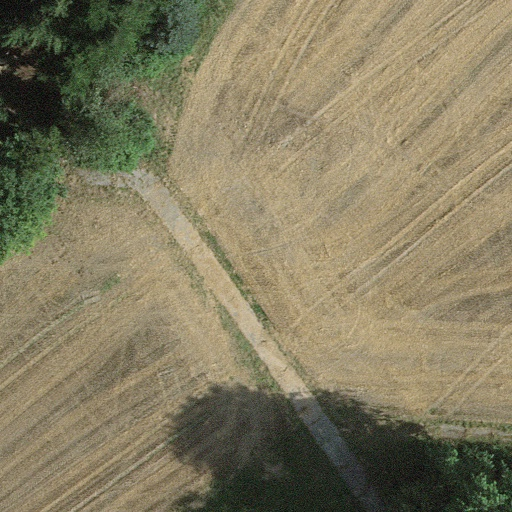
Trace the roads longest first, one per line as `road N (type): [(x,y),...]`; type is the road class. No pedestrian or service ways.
road 1 (track): [(0,180),(141,203),(233,332),(298,390),(376,421),(511,418)]
road 2 (track): [(63,0),(0,149)]
